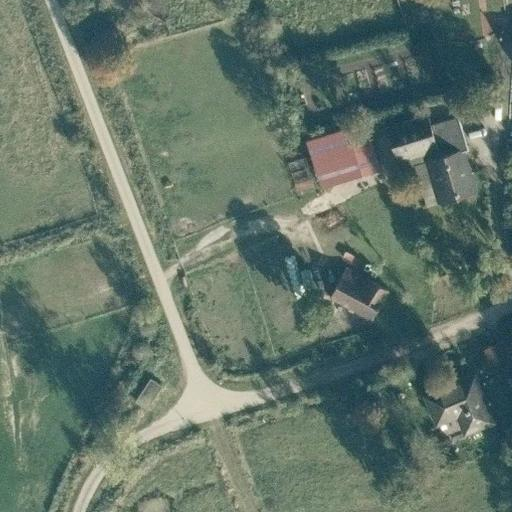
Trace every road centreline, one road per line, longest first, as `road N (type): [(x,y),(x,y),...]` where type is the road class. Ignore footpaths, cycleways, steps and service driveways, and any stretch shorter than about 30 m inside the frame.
road 1 (residential): [(46,0),(206,407)]
road 2 (residential): [(206,407),(511,294)]
road 3 (unclassified): [(206,407),(135,428),(113,443),(93,465),(73,511)]
road 4 (residential): [(511,268),(499,229),(491,108)]
